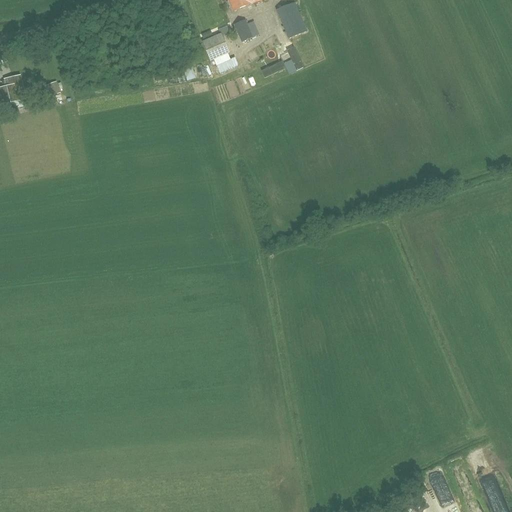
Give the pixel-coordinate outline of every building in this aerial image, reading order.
[(227,0),(233,12),(261,0),(227,0)] [(277,11),(289,40),(307,32),(295,3),(277,11)] [(246,21),(234,25),(242,43),(259,35),(254,22),(247,25),(246,21)] [(210,62),(229,54),(221,36),(203,44),(210,62)] [(186,68),(189,81),(198,79),(195,66),(186,68)] [(20,77),(5,80),(6,87),(0,88),(0,106),(25,100),(20,77)] [(59,82),(45,86),(49,98),(63,94),(59,82)]
